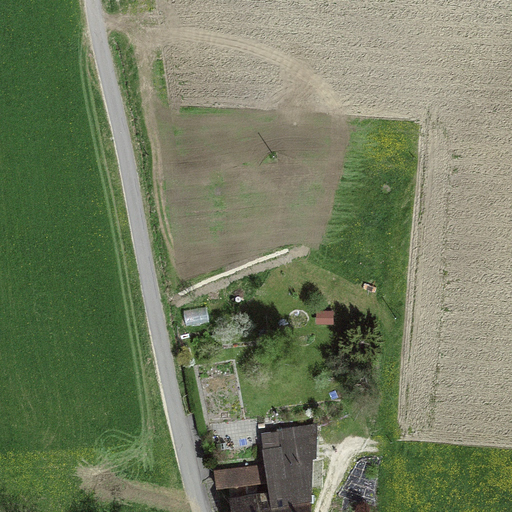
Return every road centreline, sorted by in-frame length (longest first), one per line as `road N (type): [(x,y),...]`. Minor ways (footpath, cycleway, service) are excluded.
road 1 (unclassified): [(158,343),(95,0)]
road 2 (residential): [(201,511),(158,343)]
